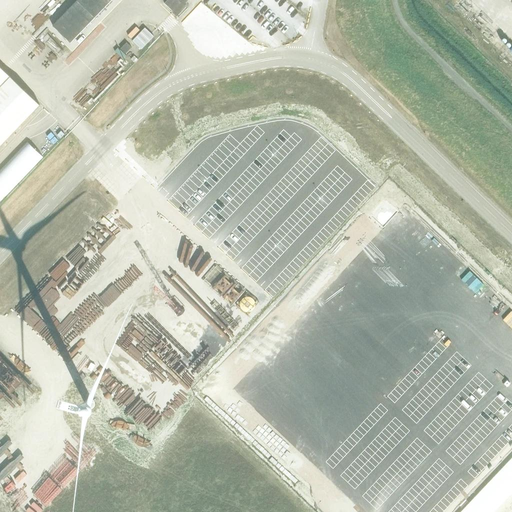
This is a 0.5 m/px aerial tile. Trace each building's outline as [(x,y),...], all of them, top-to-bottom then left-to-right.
[(76,0),(77,1),(53,26),(70,43),(111,0),(76,0)] [(178,0),(167,0),(164,3),(173,12),(177,16),(186,7),(179,1),(178,0)] [(141,49),(154,36),(145,28),(132,41),(141,49)] [(126,54),(132,48),(127,43),(121,49),(126,54)] [(0,146),(40,105),(0,67),(0,146)] [(27,142),(0,170),(0,202),(43,157),(42,156),(27,142)] [(231,159),(213,184),(225,192),(243,167),(231,159)] [(137,338),(144,331),(139,326),(132,333),(137,338)] [(279,364),(292,352),(284,343),(277,349),(274,345),(267,351),(279,364)] [(64,402),(65,391),(50,391),(50,402),(64,402)] [(379,461),(385,456),(380,451),(383,448),(376,442),(368,451),(379,461)] [(499,464),(503,460),(494,452),(490,456),(499,464)] [(492,511),(511,492),(511,458),(461,511),(492,511)] [(58,495),(48,504),(53,508),(62,499),(58,495)]
